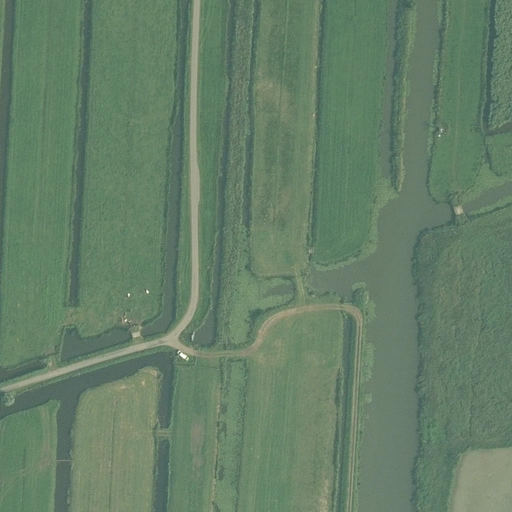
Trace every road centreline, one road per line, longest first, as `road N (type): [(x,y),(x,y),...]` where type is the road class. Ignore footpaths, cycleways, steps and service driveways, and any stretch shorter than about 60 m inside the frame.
road 1 (unclassified): [(0,392),(154,344),(192,355)]
road 2 (track): [(511,213),(464,226),(452,181),(472,137),(511,133)]
road 3 (track): [(452,181),(446,154),(460,0)]
